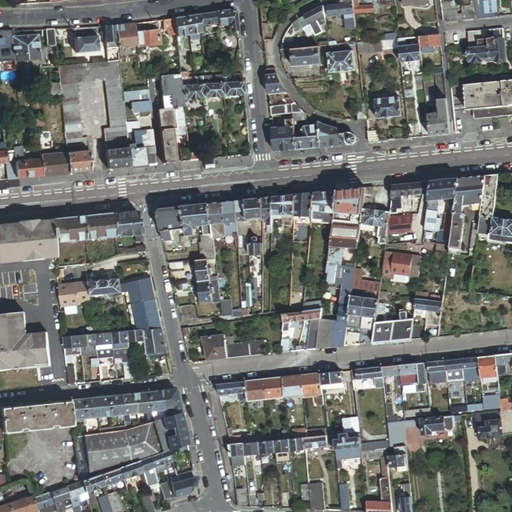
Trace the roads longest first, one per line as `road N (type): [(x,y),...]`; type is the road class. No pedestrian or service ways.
road 1 (residential): [(189,379),(511,343)]
road 2 (secondary): [(265,179),(511,154)]
road 3 (residential): [(205,0),(0,21)]
road 4 (residential): [(144,191),(189,379)]
road 5 (residential): [(0,398),(189,379)]
road 6 (residential): [(265,179),(242,0)]
road 7 (secondary): [(0,206),(144,191)]
road 8 (residential): [(189,379),(218,506)]
road 9 (secondary): [(144,191),(265,179)]
